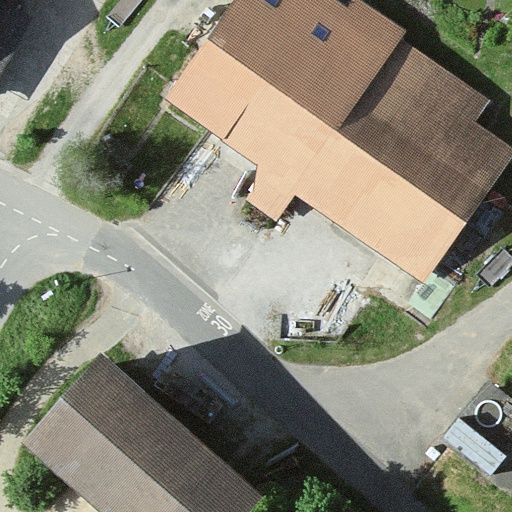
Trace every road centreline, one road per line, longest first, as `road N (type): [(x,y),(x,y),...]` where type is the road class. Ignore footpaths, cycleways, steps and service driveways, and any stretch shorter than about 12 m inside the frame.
road 1 (unclassified): [(357,467),(153,283),(24,216)]
road 2 (residential): [(357,467),(511,306)]
